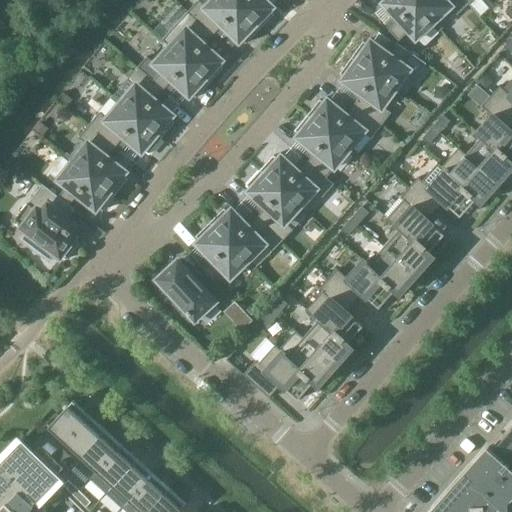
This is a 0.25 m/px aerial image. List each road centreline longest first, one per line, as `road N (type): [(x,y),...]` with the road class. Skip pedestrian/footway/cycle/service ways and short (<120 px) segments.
road 1 (residential): [(132,228),(166,222),(246,141),(335,35),(324,8)]
road 2 (residential): [(511,224),(302,452)]
road 3 (residential): [(324,8),(208,121),(132,228)]
road 4 (residential): [(376,511),(511,363)]
road 5 (residential): [(106,265),(112,284),(210,372)]
road 6 (residential): [(210,372),(302,452)]
